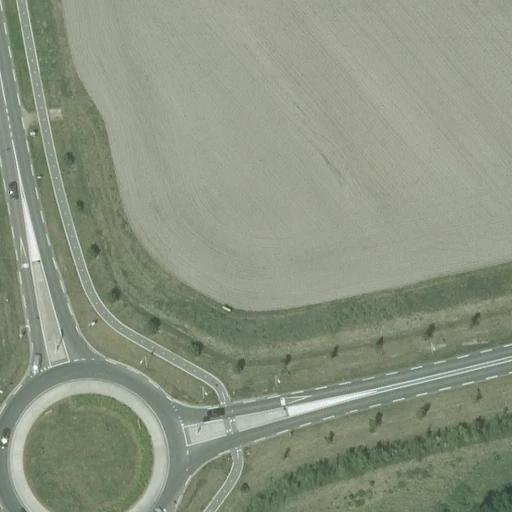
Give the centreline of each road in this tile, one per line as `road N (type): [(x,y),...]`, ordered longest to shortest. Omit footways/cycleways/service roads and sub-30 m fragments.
road 1 (tertiary): [(12,143),(22,265),(44,380)]
road 2 (tertiary): [(81,371),(12,143)]
road 3 (primary): [(316,405),(511,358)]
road 4 (primary): [(174,461),(272,429),(316,405)]
road 5 (primary): [(316,405),(166,422)]
